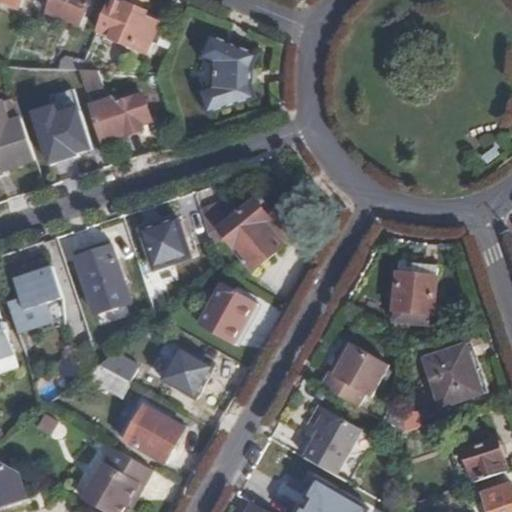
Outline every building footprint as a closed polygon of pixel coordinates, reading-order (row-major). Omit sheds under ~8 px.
[(21,0),(0,0),(0,2),(18,10),(21,0)] [(90,0),(54,0),(49,14),(80,27),(90,0)] [(124,8),(109,1),(97,32),(113,38),(111,41),(147,56),(159,26),(143,18),(144,14),(126,6),(124,8)] [(168,51),(176,32),(165,28),(158,47),(168,51)] [(249,85),(250,72),(255,58),(211,39),(202,61),(213,67),(211,90),(199,93),(205,116),(254,102),(249,85)] [(83,66),(89,51),(79,48),(75,59),(62,57),(59,71),(68,71),(82,72),(83,66)] [(99,80),(96,72),(82,72),(89,94),(102,89),(99,80)] [(165,115),(158,95),(143,100),(149,120),(165,115)] [(17,99),(6,103),(13,124),(24,121),(17,99)] [(0,171),(36,160),(24,121),(13,124),(6,103),(5,100),(0,101),(0,171)] [(94,109),(105,144),(142,132),(140,123),(149,120),(143,100),(117,108),(115,102),(94,109)] [(56,106),(36,112),(49,159),(91,147),(80,106),(58,112),(56,106)] [(496,147),(483,156),(488,163),(501,154),(496,147)] [(229,203),(204,211),(214,244),(226,241),(256,275),(297,238),(272,210),(266,216),(255,203),(241,217),(229,203)] [(183,218),(143,230),(155,270),(195,258),(189,239),(183,218)] [(200,256),(194,237),(189,239),(195,258),(200,256)] [(115,247),(80,259),(99,313),(134,301),(115,247)] [(437,278),(438,266),(417,265),(416,276),(437,278)] [(57,269),(22,280),(32,311),(67,299),(57,269)] [(416,276),(398,274),(395,326),(432,329),(434,318),(434,317),(437,278),(416,276)] [(233,347),(255,304),(223,286),(200,327),(233,347)] [(261,307),(255,304),(233,347),(238,350),(261,307)] [(0,355),(14,351),(8,334),(11,331),(8,322),(4,322),(0,305),(0,355)] [(250,337),(261,344),(281,312),(270,305),(250,337)] [(51,405),(79,382),(100,364),(92,339),(42,380),(51,405)] [(217,368),(182,348),(164,381),(199,401),(217,368)] [(330,376),(322,390),(359,411),(366,398),(371,401),(388,369),(351,349),(341,366),(334,378),(330,376)] [(468,351),(427,364),(441,410),(483,396),(468,351)] [(100,364),(133,383),(140,369),(113,354),(100,364)] [(126,397),(133,383),(100,364),(79,382),(87,387),(93,378),(126,397)] [(337,365),(330,376),(334,378),(341,366),(337,365)] [(421,399),(406,398),(405,415),(405,422),(419,423),(421,399)] [(381,423),(403,436),(405,422),(405,415),(390,406),(381,423)] [(352,485),(378,438),(322,407),(311,427),(320,431),(322,432),(306,459),(345,481),(352,485)] [(188,431),(148,408),(128,443),(168,466),(188,431)] [(54,437),(63,423),(49,414),(41,429),(54,437)] [(470,487),(511,472),(511,463),(507,465),(499,443),(466,455),(473,476),(467,479),(470,487)] [(147,488),(156,473),(117,449),(87,501),(105,511),(127,511),(142,485),(147,488)] [(2,467),(16,511),(32,507),(21,475),(9,464),(2,467)] [(0,511),(16,511),(2,467),(0,467),(0,511)] [(371,511),(372,510),(314,478),(294,511),(371,511)] [(511,511),(511,486),(485,495),(490,511),(511,511)]
